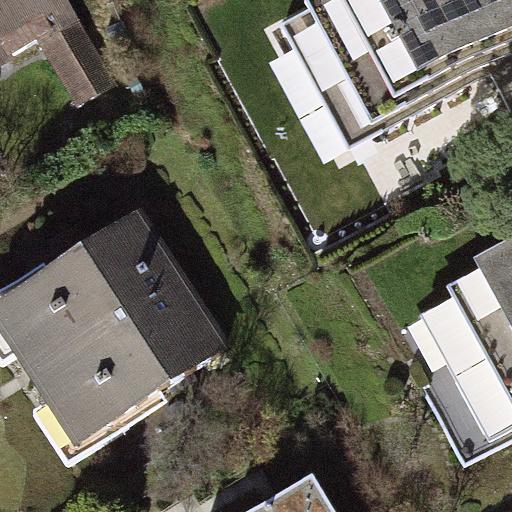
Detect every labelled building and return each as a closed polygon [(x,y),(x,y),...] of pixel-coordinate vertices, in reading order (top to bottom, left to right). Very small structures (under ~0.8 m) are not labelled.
[(68,0),(0,0),(0,74),(45,50),(81,111),(120,90),(68,0)] [(511,0),(316,0),(288,15),(356,153),(511,79),(511,0)] [(150,200),(0,293),(0,306),(88,447),(244,350),(150,200)] [(511,255),(411,307),(484,447),(511,431),(511,255)] [(360,511),(340,467),(242,511),(360,511)]
